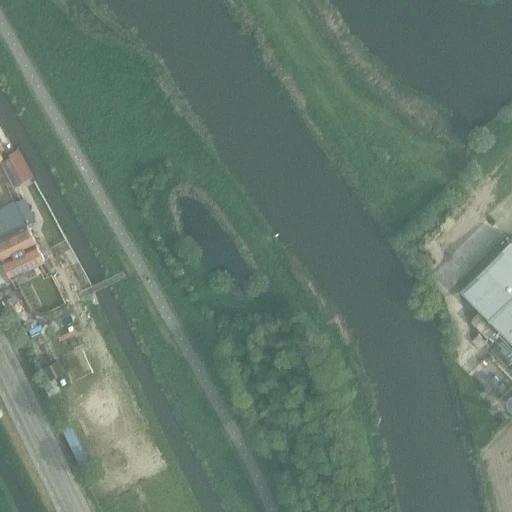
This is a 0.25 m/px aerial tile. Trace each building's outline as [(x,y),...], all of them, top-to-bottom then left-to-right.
[(10,155),(0,160),(0,161),(13,186),(23,181),(10,155)] [(23,197),(15,202),(26,224),(34,219),(23,197)] [(0,208),(0,257),(9,277),(44,260),(26,224),(15,202),(0,208)] [(511,236),(458,288),(511,342),(511,236)] [(496,329),(479,312),(470,320),(487,338),(496,329)] [(44,333),(32,339),(44,365),(57,359),(44,333)] [(57,359),(44,365),(50,377),(63,371),(57,359)]
